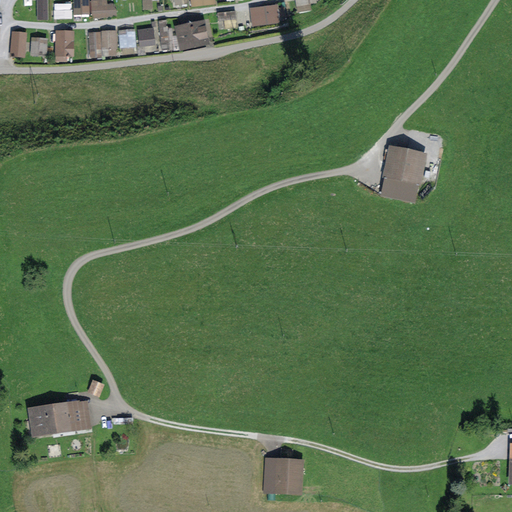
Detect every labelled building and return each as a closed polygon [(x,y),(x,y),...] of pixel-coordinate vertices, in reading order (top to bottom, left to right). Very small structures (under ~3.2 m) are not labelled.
[(0,0),(0,55),(15,57),(18,25),(16,25),(17,0),(0,0)] [(50,20),(49,0),(38,0),(39,20),(50,20)] [(91,15),(91,0),(75,0),(75,15),(91,15)] [(91,0),(93,17),(117,16),(117,3),(109,4),(108,0),(91,0)] [(56,18),(73,18),(72,3),(56,3),(56,18)] [(279,5),(251,7),(252,25),(280,24),(279,5)] [(224,43),(219,18),(188,24),(194,50),(224,43)] [(136,29),(121,30),(122,53),(137,52),(136,29)] [(140,47),(157,46),(156,29),(139,29),(140,47)] [(51,57),(54,32),(39,30),(36,56),(51,57)] [(56,57),(76,58),(76,30),(57,30),(56,57)] [(118,31),(90,31),(90,56),(119,56),(118,31)] [(421,182),(428,151),(409,147),(409,144),(397,141),(396,144),(389,142),(382,174),(385,175),(381,192),(415,199),(419,182),(421,182)] [(102,395),(107,382),(96,377),(90,390),(102,395)] [(33,436),(93,426),(88,398),(80,399),(80,398),(28,406),(33,436)] [(304,492),(305,456),(278,455),(276,491),(304,492)]
